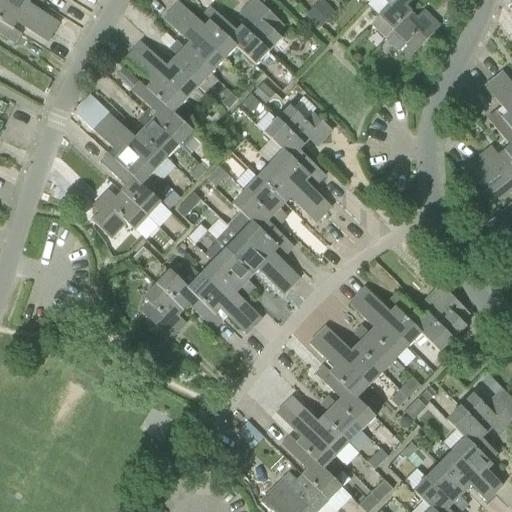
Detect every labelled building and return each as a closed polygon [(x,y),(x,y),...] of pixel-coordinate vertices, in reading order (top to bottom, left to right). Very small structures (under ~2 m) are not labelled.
[(0,0),(54,33),(59,24),(36,10),(35,11),(27,6),(30,0),(0,0)] [(48,44),(54,33),(0,0),(0,22),(13,30),(18,23),(26,28),(25,30),(48,44)] [(284,26),(255,0),(254,0),(240,15),(247,23),(241,29),(268,54),(281,40),(276,34),(284,26)] [(385,40),(410,14),(404,8),(411,1),(412,2),(414,0),(397,0),(390,8),(372,27),(385,40)] [(210,23),(210,24),(204,30),(197,23),(198,22),(179,4),(171,12),(224,62),(236,50),(210,23)] [(320,28),(326,22),(332,16),(322,6),(310,19),(320,28)] [(203,17),(210,24),(210,23),(236,50),(236,49),(255,67),(268,54),(241,29),(236,35),(229,28),(230,27),(211,8),(203,17)] [(211,76),(224,62),(171,12),(163,20),(183,39),(184,37),(191,44),(185,50),(184,51),(211,76)] [(412,56),(439,28),(423,12),(416,20),(410,14),(385,40),(399,53),(403,48),(412,56)] [(0,36),(15,45),(22,35),(13,30),(0,22),(0,36)] [(172,64),(198,89),(211,76),(184,51),(185,50),(177,42),(170,51),(171,51),(178,57),(172,64)] [(186,102),(198,89),(172,64),(166,70),(159,63),(160,62),(141,44),(133,53),(186,102)] [(174,115),(186,102),(133,53),(126,61),(145,79),(146,78),(153,84),(147,90),(147,91),(174,115)] [(511,83),(503,73),(494,81),(511,103),(511,83)] [(511,103),(494,81),(485,87),(502,108),(503,107),(509,115),(503,120),(502,120),(511,131),(511,103)] [(147,91),(147,90),(140,83),(132,92),(151,110),(153,109),(160,116),(154,122),(153,122),(180,146),(192,133),(173,115),(174,115),(147,91)] [(266,104),(275,95),(264,84),(256,93),(266,104)] [(228,111),(238,101),(232,95),(222,105),(228,111)] [(317,148),(333,132),(313,114),(305,122),(290,108),(276,122),(303,148),(309,141),(317,148)] [(505,152),(511,161),(511,131),(502,120),(503,120),(497,112),(488,120),(504,140),(505,139),(511,147),(505,152)] [(141,135),(167,160),(180,146),(153,122),(154,122),(146,114),(139,122),(139,123),(140,122),(147,129),(141,135)] [(129,134),(110,115),(102,124),(154,173),(167,160),(141,135),(135,142),(128,135),(129,134)] [(298,153),(303,148),(276,122),(264,136),(270,141),(310,179),(317,185),(325,177),(306,158),(305,160),(298,153)] [(142,186),(154,173),(102,124),(94,132),(113,150),(114,149),(121,155),(116,161),(115,162),(142,186)] [(258,154),(271,167),(323,217),(332,208),(313,190),(311,191),(304,184),(310,179),(270,141),(258,154)] [(511,191),(511,161),(505,152),(499,157),(492,149),(468,168),(497,204),(511,191)] [(122,193),(148,218),(160,205),(141,187),(142,186),(115,162),(116,161),(109,155),(100,164),(119,182),(121,180),(128,187),(122,193)] [(190,176),(198,182),(206,173),(199,166),(190,176)] [(316,225),(323,217),(271,167),(259,179),(285,205),(291,199),(298,205),(297,207),(316,225)] [(220,168),(207,181),(216,190),(229,177),(220,168)] [(279,211),(285,205),(259,179),(246,193),(273,218),(272,219),(280,226),(288,218),(287,217),(286,218),(279,211)] [(92,223),(111,241),(126,225),(134,233),(148,218),(122,193),(116,199),(109,192),(93,208),(100,215),(92,223)] [(279,249),(279,250),(285,257),(294,248),(275,230),(273,231),(267,224),(272,219),(273,218),(246,193),(232,208),(251,226),(252,224),(279,249)] [(180,200),(175,195),(166,203),(172,209),(180,200)] [(184,219),(201,202),(194,195),(177,212),(184,219)] [(239,238),(292,288),(300,280),(281,261),(280,263),(273,256),(279,250),(279,249),(252,224),(251,226),(239,238)] [(200,227),(190,238),(188,240),(195,246),(207,233),(200,227)] [(217,242),(227,251),(253,276),(259,270),(266,277),(265,278),(284,296),(292,288),(239,238),(230,229),(217,242)] [(131,261),(134,264),(146,252),(143,249),(131,261)] [(227,251),(214,264),(241,290),(240,290),(248,298),(256,289),(255,289),(254,289),(247,283),(253,276),(227,251)] [(202,277),(254,328),(262,320),(243,301),(242,303),(235,296),(240,290),(241,290),(214,264),(202,277)] [(246,336),(254,328),(202,277),(195,271),(184,284),(215,316),(216,316),(222,310),(228,317),(227,318),(246,336)] [(184,284),(182,285),(169,273),(157,286),(184,311),(190,305),(197,312),(195,313),(214,331),(223,323),(216,316),(215,316),(184,284)] [(142,313),(170,340),(186,324),(178,317),(184,311),(157,286),(143,301),(148,306),(142,313)] [(469,315),(441,287),(425,303),(433,310),(427,316),(453,342),(466,328),(461,323),(469,315)] [(365,289),(357,297),(407,349),(421,336),(396,309),(395,310),(389,316),(383,309),(384,308),(365,289)] [(453,342),(427,316),(421,322),(414,315),(416,313),(397,295),(388,303),(395,310),(396,309),(421,336),(440,355),(453,342)] [(395,362),(407,349),(357,297),(349,305),(368,324),(369,323),(376,329),(370,335),(370,336),(395,362)] [(369,388),(382,375),(356,349),(351,355),(344,348),(345,347),(326,328),(318,336),(369,388)] [(356,349),(382,375),(395,362),(370,336),(370,335),(362,328),(355,336),(356,335),(363,342),(356,349)] [(369,388),(318,336),(310,344),(329,363),(330,362),(337,368),(331,374),(330,375),(357,400),(369,388)] [(324,367),(316,376),(334,394),(336,393),(342,400),(337,406),(336,407),(361,432),(375,418),(357,400),(330,375),(331,374),(324,367)] [(488,376),(482,383),(494,395),(500,388),(488,376)] [(399,393),(407,400),(410,397),(421,387),(415,381),(412,378),(399,391),(400,392),(399,393)] [(428,402),(436,394),(430,388),(422,396),(428,402)] [(486,435),(493,428),(500,435),(499,437),(511,424),(511,400),(503,391),(485,407),(473,395),(460,409),(486,435)] [(407,400),(399,393),(391,402),(398,409),(407,400)] [(323,419),(349,445),(361,432),(336,407),(337,406),(329,398),(321,406),(322,407),(323,406),(329,413),(323,419)] [(336,457),(349,445),(323,419),(317,425),(310,418),(311,417),(293,399),(285,407),(336,457)] [(418,401),(405,414),(413,422),(426,409),(418,401)] [(323,470),(336,457),(285,407),(277,415),(295,434),(297,432),(303,439),(298,445),(297,446),(323,470)] [(480,441),(486,435),(460,409),(446,422),(465,441),(464,441),(489,464),(489,463),(497,455),(488,447),(487,448),(480,441)] [(246,445),(258,433),(248,424),(236,435),(246,445)] [(329,502),(341,489),(323,471),(323,470),(297,446),(298,445),(291,438),(282,447),(301,465),(302,464),(309,471),(303,477),(329,502)] [(452,453),(494,495),(502,487),(494,478),(493,480),(486,473),(492,466),(489,463),(489,464),(464,441),(452,453)] [(417,451),(411,445),(401,455),(407,461),(417,451)] [(232,460),(235,453),(219,447),(216,455),(215,459),(230,465),(232,460)] [(381,451),(372,462),(378,468),(388,457),(381,451)] [(439,466),(466,493),(472,487),(479,493),(478,495),(486,503),(494,495),(452,453),(439,466)] [(459,499),(466,493),(439,466),(426,479),(453,506),(458,511),(461,511),(468,506),(467,505),(466,506),(459,499)] [(318,511),(329,502),(303,477),(297,482),(290,475),(263,502),(272,511),(318,511)] [(446,511),(447,511),(453,506),(426,479),(413,493),(431,511),(446,511)] [(372,494),(381,502),(393,491),(385,482),(372,494)] [(370,511),(381,502),(372,494),(359,506),(364,511),(370,511)]
